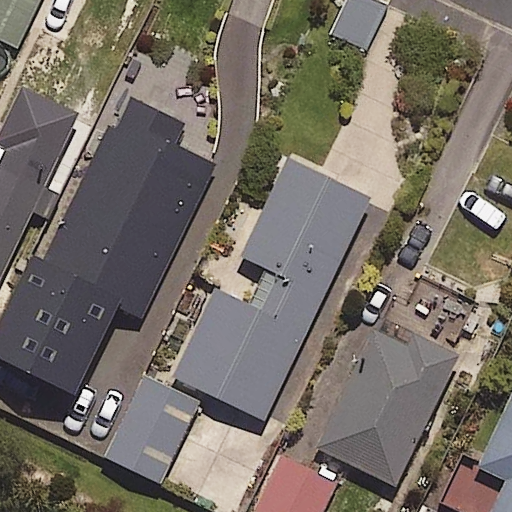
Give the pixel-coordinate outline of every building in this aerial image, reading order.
[(0,0),(0,42),(19,52),(45,0),(0,0)] [(369,52),(387,8),(367,0),(350,0),(335,38),(369,52)] [(176,151),(187,131),(134,102),(0,347),(0,361),(76,403),(126,312),(142,321),(221,176),(176,151)] [(0,286),(1,287),(64,159),(19,136),(0,173),(0,286)] [(268,426),(373,206),(291,167),(246,262),(272,274),(254,312),(218,295),(177,382),(268,426)] [(398,491),(459,370),(380,330),(320,451),(398,491)] [(164,488),(201,409),(145,383),(108,462),(164,488)] [(511,511),(511,408),(482,471),(511,485),(497,511),(511,511)] [(328,511),(340,489),(284,462),(260,511),(328,511)]
